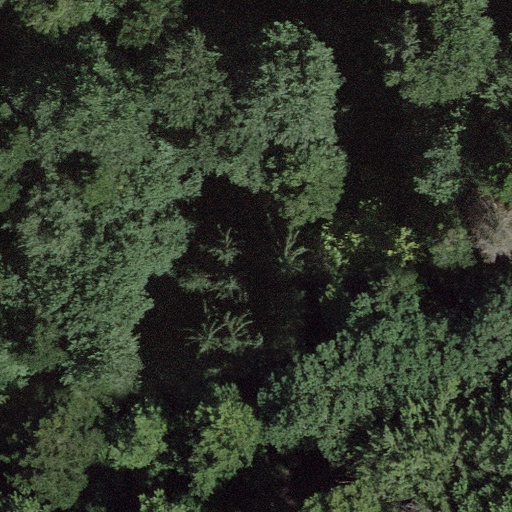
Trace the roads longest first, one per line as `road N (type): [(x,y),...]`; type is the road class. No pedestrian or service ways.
road 1 (track): [(0,4),(334,136),(511,218)]
road 2 (track): [(14,511),(239,388),(363,363)]
road 3 (track): [(297,511),(363,363),(511,290)]
